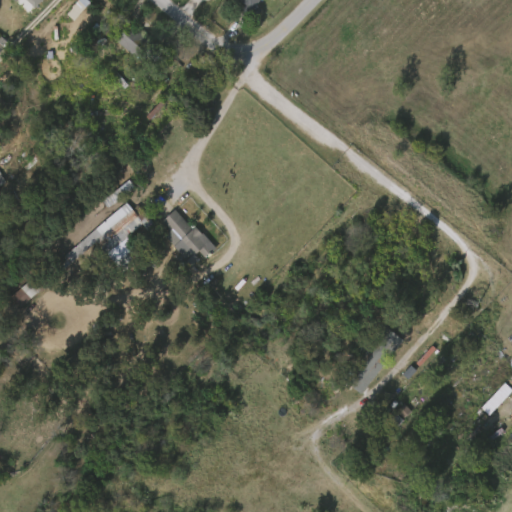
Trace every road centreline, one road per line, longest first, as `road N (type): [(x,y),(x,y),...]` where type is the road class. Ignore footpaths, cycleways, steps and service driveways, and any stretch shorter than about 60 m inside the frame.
road 1 (tertiary): [(166,0),(253,62),(325,0)]
road 2 (residential): [(452,234),(345,153)]
road 3 (residential): [(345,153),(263,91),(253,62)]
